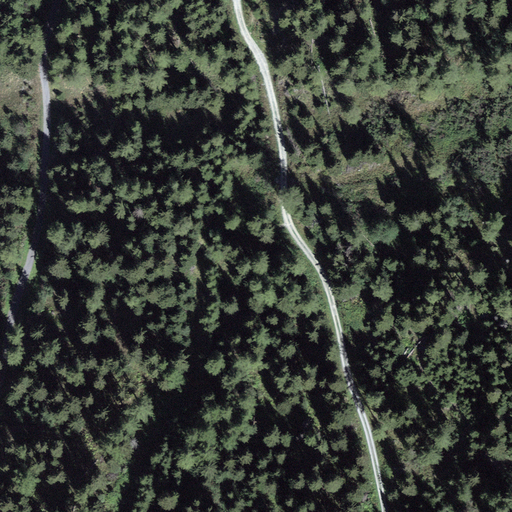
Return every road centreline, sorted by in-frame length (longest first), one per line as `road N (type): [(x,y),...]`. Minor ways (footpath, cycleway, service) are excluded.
road 1 (track): [(237,0),(276,112),(285,216),(328,289),(385,511)]
road 2 (unclassified): [(0,376),(9,314),(41,215),(42,43),(57,0)]
